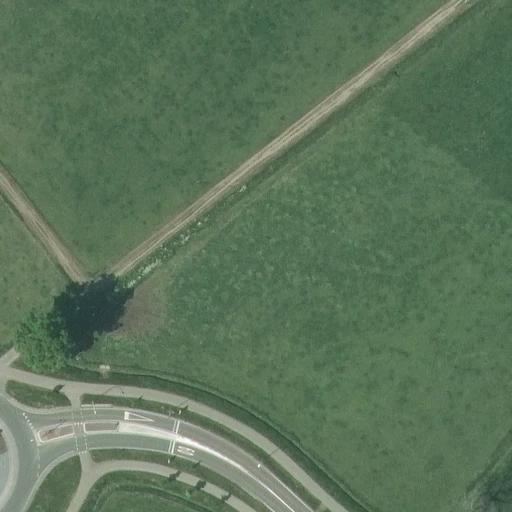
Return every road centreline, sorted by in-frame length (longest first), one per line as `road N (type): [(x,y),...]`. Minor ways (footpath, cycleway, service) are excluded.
road 1 (track): [(0,367),(473,0)]
road 2 (tertiary): [(251,476),(225,452),(154,421),(75,416),(16,424)]
road 3 (tertiary): [(26,459),(114,439),(193,454),(251,476)]
